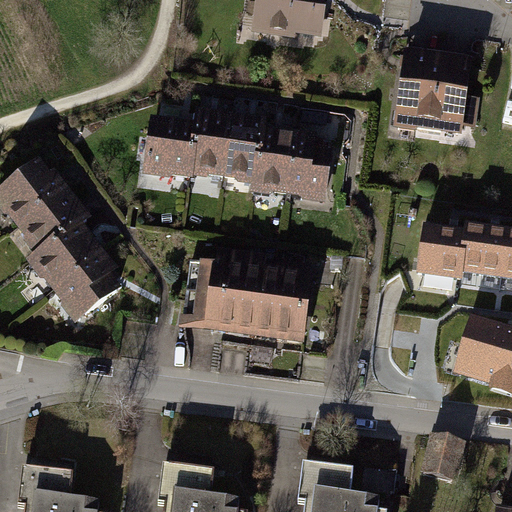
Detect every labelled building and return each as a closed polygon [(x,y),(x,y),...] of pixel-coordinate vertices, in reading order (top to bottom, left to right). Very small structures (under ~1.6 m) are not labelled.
[(258,0),(253,37),(295,43),(296,39),(324,43),(329,0),(258,0)] [(473,64),(406,55),(395,133),(418,137),(419,134),(463,141),(473,64)] [(199,128),(156,122),(147,181),(174,185),(177,182),(198,185),(198,183),(211,185),(215,182),(241,185),(244,190),(256,191),(255,200),(276,202),(279,199),(306,203),(308,206),(331,210),(340,151),(321,148),(322,140),(271,132),(272,124),(201,114),(199,128)] [(38,166),(0,195),(0,217),(4,222),(8,223),(24,244),(24,248),(34,260),(25,268),(40,286),(44,286),(62,308),(62,314),(76,332),(124,295),(112,280),(119,275),(83,230),(91,224),(54,177),(49,181),(38,166)] [(511,280),(511,228),(463,222),(462,228),(421,223),(414,274),(460,281),(461,273),(511,280)] [(203,270),(192,269),(185,319),(181,319),(179,332),(306,348),(315,276),(312,275),(312,271),(268,265),(269,258),(219,251),(217,268),(203,266),(203,270)] [(511,326),(470,315),(453,373),(489,384),(488,388),(511,395),(511,393),(511,326)] [(466,444),(431,436),(422,472),(458,480),(466,444)] [(351,470),(300,463),(294,502),(302,503),(300,511),(385,511),(386,511),(376,510),(378,498),(348,494),(351,470)] [(210,471),(159,464),(154,503),(162,504),(160,511),(242,511),(236,511),(237,499),(207,495),(210,471)] [(69,472),(18,467),(13,506),(20,507),(19,511),(94,511),(96,501),(66,498),(69,472)]
